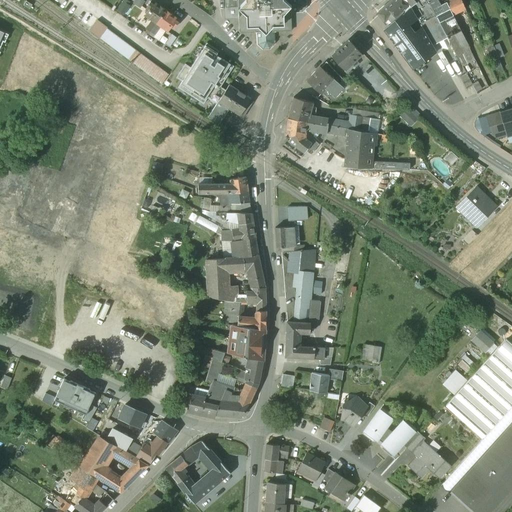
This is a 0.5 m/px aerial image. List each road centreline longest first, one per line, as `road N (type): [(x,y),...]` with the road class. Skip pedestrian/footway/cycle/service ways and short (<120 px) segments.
road 1 (residential): [(278,89),(264,136),(274,297),(257,430)]
road 2 (residential): [(199,428),(0,340)]
road 3 (residential): [(257,430),(307,438),(412,511)]
road 4 (secondary): [(450,125),(346,15)]
road 5 (residential): [(176,0),(278,89)]
road 6 (residential): [(199,428),(112,511)]
